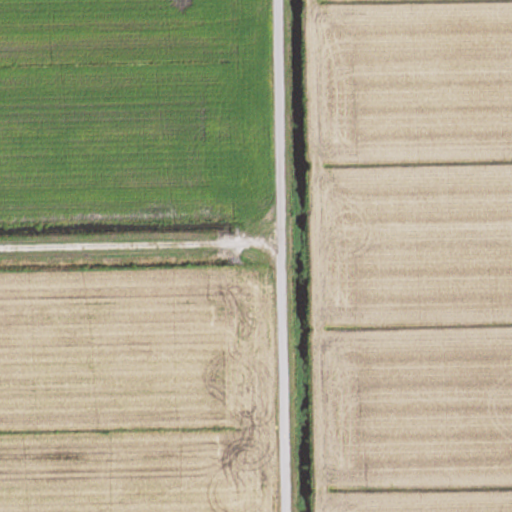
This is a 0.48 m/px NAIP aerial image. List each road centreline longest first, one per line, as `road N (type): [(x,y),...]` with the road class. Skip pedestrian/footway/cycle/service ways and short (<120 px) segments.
road 1 (residential): [(270,511),(261,0)]
road 2 (residential): [(262,242),(0,254)]
